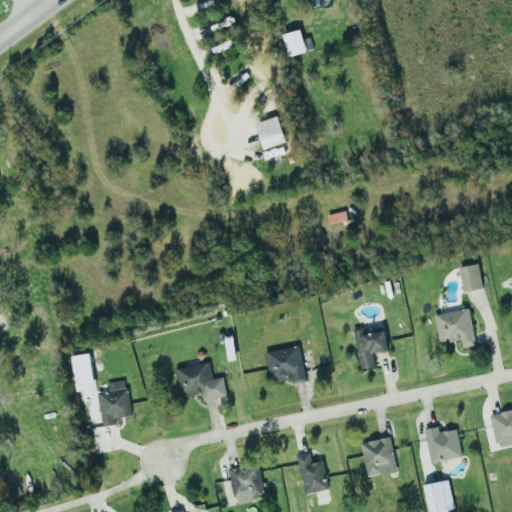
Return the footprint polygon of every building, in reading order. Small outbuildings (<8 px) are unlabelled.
[(287,56),(305,52),(300,29),(282,33),(287,56)] [(255,121),(261,148),(284,143),(278,116),(255,121)] [(482,287),(476,262),(457,267),(463,291),(482,287)] [(0,333),(9,331),(1,307),(0,307),(0,333)] [(460,338),(461,347),(475,345),(468,308),(433,314),(438,342),(460,338)] [(360,368),(374,366),(372,353),(388,350),(383,329),(364,333),(362,326),(352,328),(360,368)] [(264,350),(268,381),(291,377),(291,382),(304,380),(299,345),(264,350)] [(226,396),(222,376),(212,378),(208,361),(174,368),(179,396),(200,392),(202,401),(226,396)] [(105,382),(106,390),(97,391),(101,425),(115,424),(114,417),(130,415),(125,379),(105,382)] [(511,408),(489,414),(497,447),(511,443),(511,408)] [(456,428),(438,431),(437,426),(424,428),(430,461),(461,456),(456,428)] [(359,442),(366,476),(396,470),(389,436),(359,442)] [(327,489),(323,460),(310,462),(309,452),(297,454),(301,492),(327,489)] [(228,467),(235,502),(264,496),(257,462),(228,467)] [(422,484),(428,511),(434,511),(453,508),(447,479),(422,484)]
